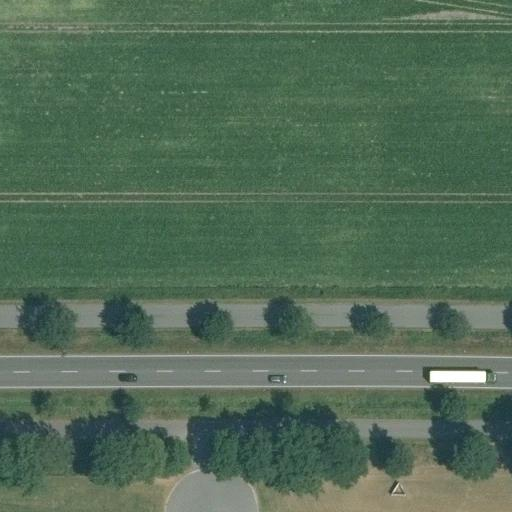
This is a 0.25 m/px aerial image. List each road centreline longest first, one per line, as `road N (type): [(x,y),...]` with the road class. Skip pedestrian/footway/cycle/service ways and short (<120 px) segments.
road 1 (unclassified): [(0,317),(511,322)]
road 2 (primary): [(511,377),(0,375)]
road 3 (unclassified): [(511,435),(209,429)]
road 4 (track): [(209,429),(0,431)]
